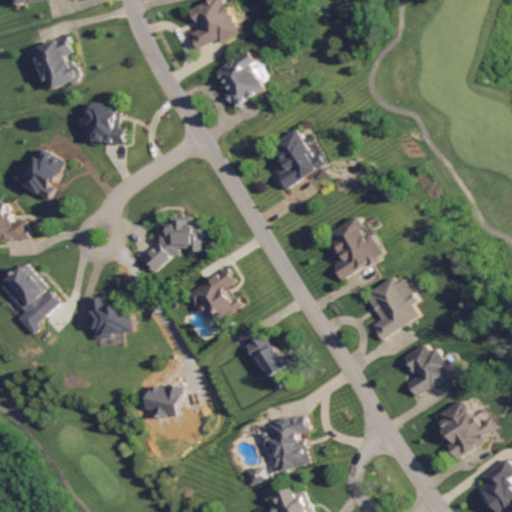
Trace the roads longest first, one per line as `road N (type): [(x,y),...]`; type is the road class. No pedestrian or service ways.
road 1 (residential): [(434,511),(206,143)]
road 2 (residential): [(129,0),(147,48),(206,143)]
road 3 (residential): [(381,424),(358,471),(364,503),(375,511),(434,511)]
road 4 (residential): [(206,143),(133,187),(104,231)]
